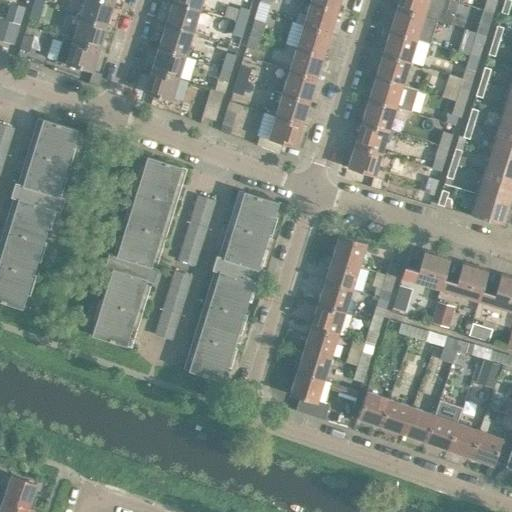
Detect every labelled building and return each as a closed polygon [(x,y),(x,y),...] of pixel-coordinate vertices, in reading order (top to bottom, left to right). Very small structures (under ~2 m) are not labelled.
[(104,0),(84,0),(79,17),(106,25),(113,3),(104,0)] [(172,0),(165,23),(192,31),(199,8),(172,0)] [(172,0),(199,8),(201,0),(172,0)] [(310,0),(310,1),(336,9),(339,0),(310,0)] [(398,0),(396,7),(423,15),(427,0),(398,0)] [(453,0),(483,9),(492,12),(495,0),(453,0)] [(503,0),(500,12),(506,14),(510,0),(503,0)] [(298,12),(294,21),(329,32),(336,9),(310,1),(306,14),(298,12)] [(42,5),(33,2),(29,16),(38,18),(42,5)] [(10,3),(7,12),(21,16),(24,7),(10,3)] [(240,7),(236,20),(245,23),(249,10),(240,7)] [(396,7),(389,30),(416,38),(423,15),(396,7)] [(492,12),(483,9),(479,23),(488,25),(492,12)] [(21,16),(7,12),(5,20),(0,18),(0,39),(13,43),(21,16)] [(79,17),(72,40),(99,48),(106,25),(79,17)] [(254,19),(250,32),(259,35),(263,22),(254,19)] [(245,23),(236,20),(232,34),(240,36),(245,23)] [(300,32),(296,47),(322,55),(329,32),(294,21),(292,29),(300,32)] [(165,23),(158,46),(185,54),(192,31),(165,23)] [(496,25),(492,39),(498,41),(503,27),(496,25)] [(389,30),(382,53),(409,61),(416,38),(389,30)] [(259,35),(250,32),(246,46),(254,49),(259,35)] [(476,32),(473,41),(477,43),(482,44),(485,35),(476,32)] [(23,35),(19,48),(29,51),(33,37),(23,35)] [(99,48),(72,40),(62,37),(55,60),(92,71),(99,48)] [(498,41),(492,39),(487,54),(494,56),(498,41)] [(473,41),(469,55),(478,57),(482,44),(477,43),(473,41)] [(158,46),(151,69),(178,77),(185,54),(158,46)] [(296,47),(289,69),(315,78),(322,55),(296,47)] [(226,53),(221,66),(230,69),(235,55),(226,53)] [(382,53),(375,75),(402,84),(409,61),(382,53)] [(478,57),(469,55),(465,68),(473,71),(478,57)] [(240,65),(236,78),(245,81),(245,80),(253,82),(257,71),(249,68),(240,65)] [(221,66),(214,90),(223,92),(230,69),(221,66)] [(483,66),(479,81),(485,83),(490,68),(483,66)] [(178,77),(151,69),(144,92),(171,100),(178,77)] [(289,69),(282,92),(308,101),(315,78),(289,69)] [(375,75),(368,98),(395,107),(402,84),(375,75)] [(245,81),(236,78),(232,91),(241,94),(245,81)] [(485,83),(479,81),(474,95),(481,97),(485,83)] [(459,87),(455,100),(464,103),(468,90),(459,87)] [(223,92),(214,90),(210,88),(201,116),(215,120),(223,92)] [(511,90),(508,89),(501,110),(511,113),(511,90)] [(282,92),(274,115),(301,123),(308,101),(282,92)] [(368,98),(361,121),(388,129),(395,107),(368,98)] [(464,103),(455,100),(451,114),(460,116),(464,103)] [(471,108),(466,122),(473,124),(477,110),(471,108)] [(226,110),(222,124),(231,126),(235,113),(226,110)] [(511,113),(501,110),(495,131),(511,135),(511,113)] [(301,123),(274,115),(267,138),(294,146),(301,123)] [(77,129),(43,118),(32,151),(67,162),(77,129)] [(361,121),(354,144),(381,152),(388,129),(361,121)] [(473,124),(466,122),(462,136),(468,138),(473,124)] [(0,169),(13,127),(0,123),(0,169)] [(442,131),(438,144),(447,147),(451,134),(442,131)] [(511,135),(495,131),(489,151),(511,158),(511,135)] [(381,152),(354,144),(347,167),(374,175),(381,152)] [(447,147),(438,144),(434,158),(443,160),(447,147)] [(454,148),(450,162),(456,164),(457,161),(461,150),(454,148)] [(67,162),(32,151),(22,184),(56,194),(67,162)] [(511,158),(489,151),(482,172),(511,181),(511,158)] [(180,166),(146,155),(136,188),(170,199),(180,166)] [(457,161),(456,164),(462,166),(465,158),(459,156),(457,161)] [(456,164),(450,162),(445,176),(452,178),(456,164)] [(511,181),(482,172),(476,193),(509,204),(511,194),(511,191),(510,191),(511,185),(511,181)] [(424,191),(432,193),(437,180),(428,177),(424,191)] [(22,184),(15,182),(11,196),(18,198),(52,209),(59,211),(63,197),(56,194),(22,184)] [(136,188),(126,221),(160,232),(170,199),(136,188)] [(436,204),(443,206),(448,191),(441,189),(436,204)] [(277,201),(243,191),(233,224),(267,234),(277,201)] [(509,204),(476,193),(469,214),(503,224),(509,204)] [(208,198),(208,197),(204,195),(204,197),(198,195),(178,259),(194,263),(214,200),(208,198)] [(18,198),(8,231),(42,242),(52,209),(18,198)] [(160,232),(126,221),(116,254),(150,265),(160,232)] [(267,234),(233,224),(223,256),(257,267),(267,234)] [(8,231),(0,255),(0,264),(32,274),(42,242),(8,231)] [(338,234),(331,257),(358,265),(365,242),(338,234)] [(400,277),(446,291),(449,280),(443,278),(449,258),(423,250),(417,270),(404,266),(400,277)] [(152,281),(157,267),(150,265),(116,254),(109,252),(104,266),(111,268),(145,279),(152,281)] [(252,281),(259,283),(264,269),(257,267),(223,256),(216,254),(212,269),(219,271),(252,281)] [(331,257),(324,279),(351,288),(358,265),(331,257)] [(446,291),(484,303),(487,292),(481,290),(487,269),(461,262),(455,282),(449,280),(446,291)] [(0,264),(0,300),(21,307),(32,274),(0,264)] [(388,265),(385,274),(394,277),(397,267),(388,265)] [(111,268),(101,301),(135,312),(145,279),(111,268)] [(155,334),(171,339),(191,275),(175,270),(155,334)] [(208,304),(242,314),(252,281),(219,271),(208,304)] [(484,303),(511,311),(511,277),(500,273),(493,293),(487,292),(484,303)] [(385,274),(378,296),(387,299),(394,277),(385,274)] [(324,279),(317,302),(344,311),(351,288),(324,279)] [(378,296),(371,319),(380,322),(387,299),(378,296)] [(395,296),(392,307),(404,311),(408,300),(395,296)] [(101,301),(91,334),(125,345),(135,312),(101,301)] [(431,321),(446,325),(452,306),(437,301),(431,321)] [(317,302),(310,325),(337,333),(344,311),(317,302)] [(208,304),(198,337),(232,347),(242,314),(208,304)] [(380,322),(371,319),(367,333),(376,336),(380,322)] [(398,332),(410,335),(414,327),(401,323),(398,332)] [(468,334),(487,340),(491,328),(472,323),(468,334)] [(310,325),(303,348),(330,356),(337,333),(310,325)] [(414,327),(410,335),(408,343),(416,346),(419,338),(424,340),(425,339),(433,342),(436,334),(427,331),(414,327)] [(443,345),(456,349),(459,340),(446,336),(443,345)] [(198,337),(188,369),(222,380),(232,347),(198,337)] [(459,340),(456,349),(470,353),(473,344),(459,340)] [(303,348),(296,371),(323,379),(330,356),(303,348)] [(502,363),(505,354),(491,350),(489,359),(491,360),(487,373),(496,376),(500,362),(502,363)] [(361,351),(357,364),(366,367),(370,354),(361,351)] [(511,356),(505,354),(502,363),(511,365),(511,356)] [(366,367),(357,364),(353,378),(362,381),(366,367)] [(316,401),(323,379),(296,371),(289,394),(300,397),(296,410),(323,418),(328,405),(316,401)] [(348,419),(356,392),(350,390),(342,417),(348,419)] [(357,417),(379,425),(388,398),(366,390),(357,417)] [(379,425),(402,433),(411,406),(388,398),(379,425)] [(402,433),(424,440),(434,414),(411,406),(402,433)] [(424,440),(447,448),(456,422),(434,414),(424,440)] [(501,438),(495,455),(509,460),(507,463),(511,464),(511,417),(509,416),(501,438)] [(340,417),(338,423),(347,425),(348,419),(342,417),(340,417)] [(447,448),(470,456),(479,430),(456,422),(447,448)] [(492,464),(495,455),(501,438),(479,430),(470,456),(492,464)] [(11,474),(3,497),(28,506),(36,483),(11,474)] [(3,497),(0,506),(0,511),(30,511),(32,507),(28,506),(3,497)]
